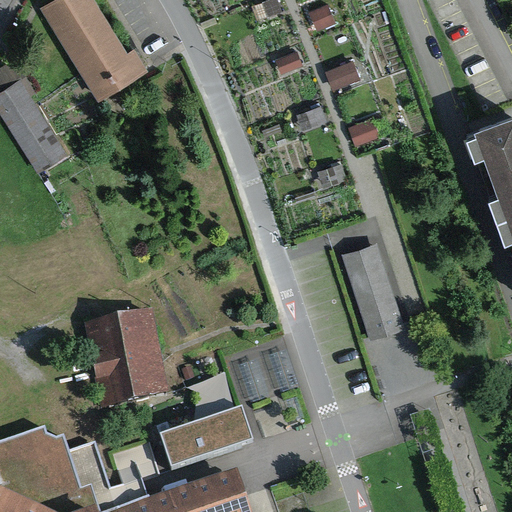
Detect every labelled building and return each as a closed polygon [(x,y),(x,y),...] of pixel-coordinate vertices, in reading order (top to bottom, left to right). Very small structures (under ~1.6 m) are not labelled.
[(100,0),(41,0),(105,96),(146,69),(100,0)] [(0,90),(0,106),(37,171),(68,153),(24,77),(0,90)] [(511,119),(477,132),(508,219),(511,217),(511,119)] [(378,122),(353,128),(356,145),(382,139),(378,122)] [(372,341),(407,330),(379,243),(344,254),(372,341)] [(152,312),(84,326),(101,408),(169,395),(152,312)] [(190,367),(181,370),(186,382),(194,378),(190,367)] [(160,439),(172,472),(253,444),(242,411),(160,439)] [(52,435),(0,452),(0,488),(50,511),(134,511),(133,508),(153,501),(147,483),(113,494),(98,447),(74,455),(69,440),(55,444),(52,435)] [(0,511),(257,511),(244,472),(153,501),(133,508),(134,511),(50,511),(0,488),(0,511)]
